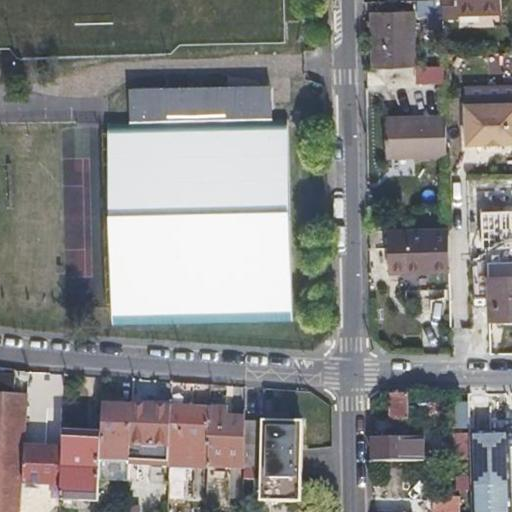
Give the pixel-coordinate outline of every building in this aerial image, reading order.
[(442,19),(441,0),(415,0),(416,14),(429,14),(429,27),(442,26),(442,19)] [(441,0),(442,19),(458,19),(458,15),(501,13),(500,0),(441,0)] [(414,66),(413,39),(412,12),(370,13),(372,68),(414,66)] [(444,84),(443,64),(414,66),(414,84),(444,84)] [(114,325),(203,324),(291,323),(286,116),(272,116),(271,102),(265,102),(265,86),(159,89),(159,103),(132,104),(132,118),(107,119),(114,325)] [(159,86),(132,86),(132,104),(159,103),(159,89),(159,86)] [(511,102),(460,103),(461,143),(511,143),(511,102)] [(386,119),(386,131),(445,130),(444,116),(386,119)] [(445,130),(386,131),(388,157),(446,157),(445,130)] [(405,230),(406,247),(406,264),(421,265),(420,272),(448,271),(447,230),(405,230)] [(368,254),(370,279),(382,278),(379,253),(368,254)] [(488,320),(508,319),(511,319),(511,275),(487,277),(488,320)] [(17,511),(26,395),(13,394),(15,373),(0,372),(0,511),(17,511)] [(391,423),(395,422),(398,422),(399,435),(407,435),(407,394),(391,395),(391,423)] [(101,401),(100,432),(98,460),(127,462),(127,456),(130,403),(101,401)] [(170,405),(130,403),(127,456),(138,457),(139,445),(169,446),(170,406),(170,405)] [(208,407),(170,406),(169,446),(207,447),(208,407)] [(225,407),(208,407),(207,447),(208,447),(207,465),(243,466),(244,418),(225,417),(225,407)] [(471,462),(470,438),(470,432),(470,415),(453,415),(454,462),(471,462)] [(302,419),(244,418),(243,466),(260,467),(259,498),(300,499),(302,419)] [(503,431),(470,432),(470,438),(471,462),(472,485),(472,492),(489,491),(490,511),(510,511),(509,445),(511,445),(511,426),(509,427),(506,427),(504,429),(503,431)] [(62,430),(61,447),(60,483),(59,499),(96,501),(98,460),(100,432),(62,430)] [(423,463),(423,451),(422,440),(375,441),(376,463),(423,463)] [(60,483),(61,447),(25,446),(23,482),(60,483)] [(220,475),(207,475),(206,499),(218,500),(220,475)] [(449,493),(450,501),(450,509),(460,509),(459,511),(472,511),(472,493),(449,493)]
